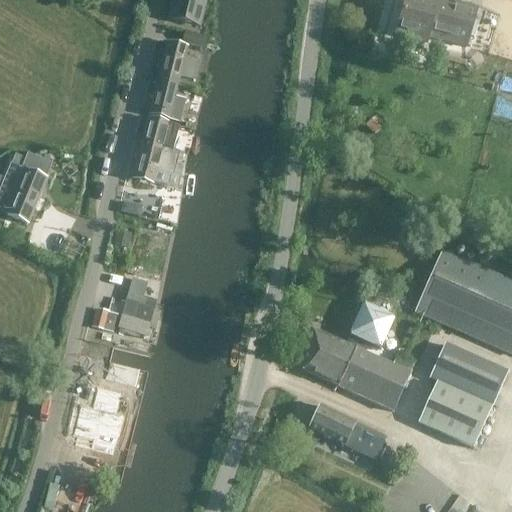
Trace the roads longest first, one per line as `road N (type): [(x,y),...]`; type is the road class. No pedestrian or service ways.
road 1 (unclassified): [(26,511),(161,0)]
road 2 (unclassified): [(215,511),(254,393),(320,0)]
road 3 (track): [(511,430),(472,472),(258,372)]
